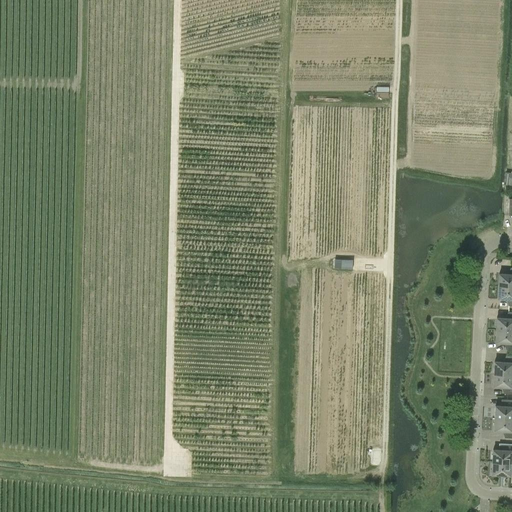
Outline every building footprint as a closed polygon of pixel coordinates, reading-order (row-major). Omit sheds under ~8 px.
[(511,267),(510,268),(509,274),(498,274),(498,286),(511,287),(511,267)] [(511,287),(498,286),(497,299),(508,299),(508,306),(511,305),(511,287)] [(495,330),(511,331),(511,312),(507,312),(507,318),(496,318),(495,330)] [(511,331),(495,330),(495,343),(506,343),(505,350),(511,350),(511,331)] [(493,374),(511,375),(511,373),(511,356),(505,356),(505,362),(494,361),(493,374)] [(511,375),(493,374),(492,387),(503,387),(503,394),(511,394),(511,382),(511,375)] [(495,406),(494,418),(511,419),(511,400),(501,400),(501,406),(495,406)] [(511,419),(494,418),(493,431),(504,431),(504,438),(511,438),(511,419)] [(492,462),(510,463),(511,463),(511,444),(499,444),(498,450),(492,450),(492,462)] [(510,476),(510,463),(492,462),(491,475),(510,476)]
